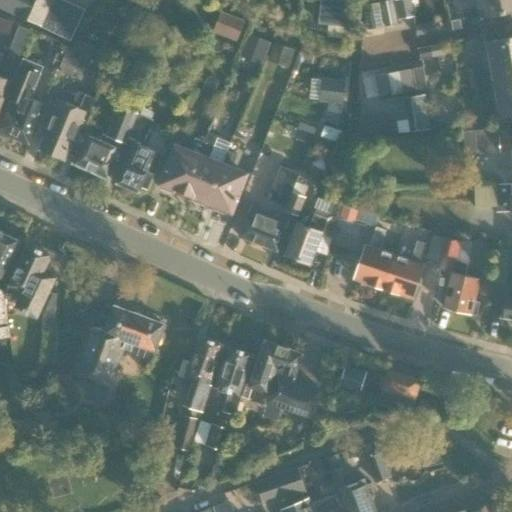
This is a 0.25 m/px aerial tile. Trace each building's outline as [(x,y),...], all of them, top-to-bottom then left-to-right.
[(0,0),(0,6),(41,26),(53,0),(0,0)] [(64,0),(53,0),(41,27),(71,41),(85,10),(64,0)] [(344,26),(345,26),(348,0),(319,0),(318,23),(328,24),(344,26)] [(385,26),(399,23),(394,0),(388,0),(380,2),(385,26)] [(394,0),(399,23),(416,20),(411,0),(394,0)] [(511,0),(478,0),(482,17),(511,11),(511,0)] [(363,5),(368,30),(382,27),(378,2),(363,5)] [(213,32),(237,41),(245,20),(221,10),(213,32)] [(460,19),(451,21),(453,30),(462,28),(460,19)] [(427,23),(429,34),(441,31),(439,21),(427,23)] [(417,36),(429,34),(427,23),(415,25),(417,36)] [(344,26),(328,24),(327,36),(343,38),(344,26)] [(8,90),(17,65),(20,57),(30,30),(18,25),(0,73),(0,100),(4,91),(6,93),(8,90)] [(271,42),(249,34),(240,56),(262,65),(271,42)] [(493,79),(511,75),(511,36),(486,41),(493,79)] [(288,68),(295,50),(274,43),(267,61),(288,68)] [(431,46),(433,57),(446,55),(443,43),(431,46)] [(420,60),(433,57),(431,46),(418,48),(420,60)] [(73,72),(81,75),(89,55),(68,47),(60,67),(62,67),(60,72),(72,76),(73,72)] [(20,57),(17,65),(8,90),(6,93),(5,97),(20,103),(16,112),(6,108),(0,124),(0,130),(29,142),(44,104),(28,98),(41,65),(20,57)] [(411,69),(416,92),(429,89),(424,66),(411,69)] [(471,84),(482,82),(480,68),(468,70),(471,84)] [(404,94),(416,92),(411,69),(399,71),(404,94)] [(391,97),(404,94),(399,71),(387,74),(391,97)] [(379,99),(391,97),(387,74),(374,76),(379,99)] [(511,75),(493,79),(500,117),(511,115),(511,75)] [(344,80),(324,78),(323,80),(321,100),(321,101),(342,103),(344,80)] [(482,82),(471,84),(473,98),(485,96),(482,82)] [(84,120),(87,121),(96,99),(77,91),(72,105),(56,99),(44,127),(48,128),(39,149),(64,159),(72,139),(76,140),(84,120)] [(425,94),(405,98),(408,119),(410,131),(430,128),(425,94)] [(343,106),(329,102),(323,121),(337,125),(343,106)] [(106,134),(102,133),(99,140),(85,134),(72,163),(108,178),(119,154),(113,152),(118,141),(125,144),(127,138),(137,113),(118,105),(106,134)] [(137,113),(127,138),(128,138),(135,141),(117,182),(139,192),(141,186),(147,189),(153,174),(148,172),(157,152),(141,145),(152,119),(137,113)] [(397,123),(382,124),(383,133),(399,132),(400,132),(399,123),(397,123)] [(511,135),(499,137),(499,129),(462,131),(463,153),(476,152),(476,153),(500,151),(511,150),(511,135)] [(206,204),(221,165),(208,160),(217,136),(207,132),(204,141),(183,195),(206,204)] [(183,195),(204,141),(194,137),(188,152),(173,146),(164,170),(166,170),(160,186),(183,195)] [(221,165),(206,204),(229,213),(235,197),(237,198),(246,175),(231,169),(237,154),(227,150),(221,165)] [(292,191),(299,172),(280,165),(267,199),(286,206),(292,191)] [(511,183),(496,184),(496,185),(474,185),(475,206),(497,206),(497,211),(511,210),(511,212),(511,211),(511,192),(511,193),(511,183)] [(299,216),(306,197),(292,191),(286,206),(284,211),(299,216)] [(239,236),(277,251),(288,222),(251,205),(239,236)] [(356,220),(359,211),(343,206),(339,217),(356,222),(356,220)] [(316,208),(309,227),(296,222),(284,253),(310,263),(322,231),(326,233),(332,215),(316,208)] [(383,288),(395,254),(379,249),(385,229),(376,226),(369,245),(365,244),(354,278),(383,288)] [(0,276),(1,277),(18,240),(0,231),(0,276)] [(425,259),(436,262),(443,238),(432,235),(425,259)] [(441,263),(439,268),(451,271),(442,306),(473,313),(476,300),(470,298),(475,278),(463,275),(466,263),(454,260),(459,241),(444,237),(437,261),(441,263)] [(395,254),(383,288),(412,298),(424,264),(419,262),(426,243),(417,240),(410,259),(395,254)] [(56,278),(43,272),(50,256),(28,246),(9,285),(21,291),(13,308),(37,319),(41,311),(45,313),(49,304),(45,302),(56,278)] [(507,283),(510,250),(497,250),(495,283),(507,283)] [(0,337),(10,336),(4,289),(0,289),(0,337)] [(511,297),(505,298),(504,303),(501,303),(498,316),(511,317),(511,297)] [(134,343),(155,350),(165,324),(115,306),(105,331),(91,326),(74,374),(109,387),(123,348),(132,351),(134,343)] [(203,384),(195,406),(192,416),(200,419),(211,386),(209,386),(223,345),(200,337),(191,362),(183,360),(178,375),(203,384)] [(267,403),(283,408),(311,418),(321,390),(293,380),(302,354),(265,340),(250,385),(246,384),(242,397),(249,399),(252,388),(270,394),(267,403)] [(229,347),(215,388),(228,392),(223,410),(222,410),(218,426),(212,424),(206,444),(224,450),(235,415),(242,396),(239,394),(253,355),(229,347)] [(367,372),(345,365),(339,386),(360,392),(367,372)] [(382,389),(377,404),(392,408),(393,405),(412,410),(415,399),(421,379),(387,369),(382,389)] [(175,447),(189,450),(197,419),(183,415),(175,447)] [(157,439),(153,458),(169,462),(173,442),(157,439)] [(382,451),(374,454),(370,443),(362,447),(374,482),(391,476),(382,451)] [(395,454),(398,464),(407,461),(402,444),(386,449),(388,456),(395,454)] [(331,469),(331,470),(342,466),(337,454),(327,458),(331,469)] [(324,471),(331,469),(327,457),(320,460),(324,471)] [(348,485),(342,466),(331,470),(338,488),(339,488),(341,493),(342,492),(348,511),(376,511),(364,479),(348,485)] [(267,478),(275,501),(305,491),(297,468),(267,478)] [(348,511),(342,492),(341,493),(310,503),(313,511),(348,511)] [(313,511),(310,503),(308,498),(281,509),(282,511),(313,511)] [(214,506),(215,511),(233,511),(229,500),(214,506)] [(488,511),(486,503),(465,510),(465,511),(488,511)]
